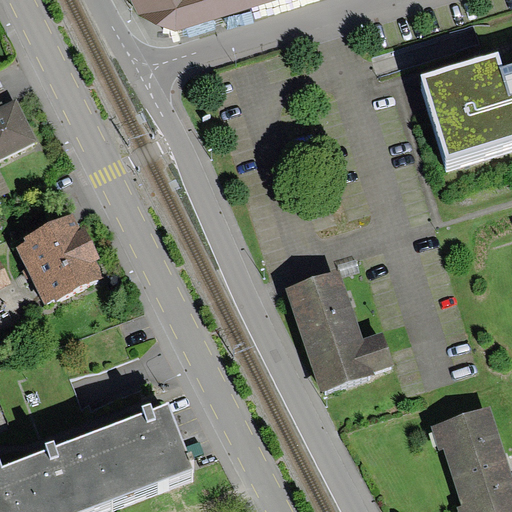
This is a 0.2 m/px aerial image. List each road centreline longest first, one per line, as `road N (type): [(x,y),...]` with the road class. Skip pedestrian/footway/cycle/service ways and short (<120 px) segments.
road 1 (unclassified): [(14,0),(274,511)]
road 2 (residential): [(355,511),(179,141),(138,73)]
road 3 (residential): [(138,73),(371,0)]
